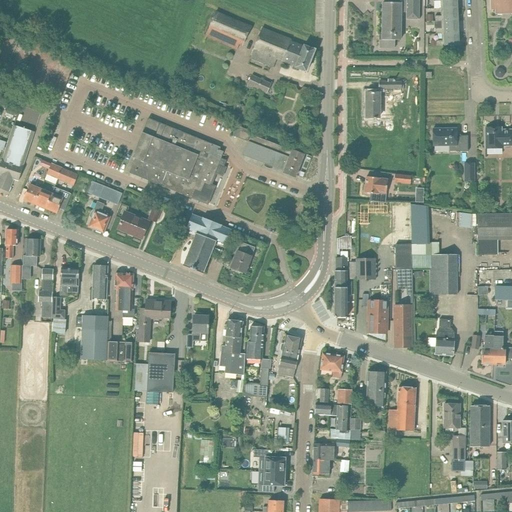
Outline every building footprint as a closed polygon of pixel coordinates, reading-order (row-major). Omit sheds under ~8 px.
[(400,40),(400,30),(400,12),(406,12),(406,20),(419,20),(419,0),(385,0),(386,3),(383,2),(382,36),(379,36),(379,48),(395,48),(395,40),(400,40)] [(441,8),(457,8),(457,0),(459,0),(458,0),(434,0),(434,1),(440,1),(441,8)] [(511,0),(489,0),(490,9),(495,9),(495,13),(502,13),(502,11),(511,11),(511,13),(511,12),(511,0)] [(457,8),(441,8),(439,8),(439,9),(441,9),(441,16),(435,16),(435,21),(459,20),(459,15),(457,15),(457,8)] [(216,12),(206,36),(240,51),(251,27),(216,12)] [(459,20),(435,21),(441,21),(442,28),(435,28),(436,34),(460,33),(460,27),(458,27),(458,20),(459,20)] [(250,58),(264,64),(273,67),(276,59),(293,66),(292,69),(296,71),(297,69),(306,72),(315,49),(304,45),(303,46),(290,41),(291,40),(262,29),(250,58)] [(460,33),(436,34),(442,33),(442,40),(436,41),(436,46),(460,45),(460,40),(458,40),(458,33),(460,33)] [(268,92),(272,83),(253,74),(248,84),(268,92)] [(379,89),(402,89),(402,82),(395,82),(395,79),(388,79),(388,82),(379,82),(379,89)] [(382,101),(379,101),(379,93),(366,93),(366,118),(374,118),(374,119),(376,119),(376,118),(385,118),(385,110),(389,110),(389,105),(385,105),(382,105),(382,101)] [(220,147),(148,118),(132,157),(135,159),(129,173),(192,198),(192,197),(207,204),(214,187),(211,185),(216,173),(222,175),(225,169),(222,168),(225,162),(220,160),(224,152),(219,150),(220,147)] [(0,188),(9,192),(14,180),(19,181),(35,132),(13,125),(0,165),(0,188)] [(286,157),(289,149),(252,135),(253,132),(236,125),(232,136),(249,142),(244,155),(285,170),(290,158),(286,157)] [(501,127),(496,128),(485,128),(485,138),(485,148),(503,148),(503,146),(511,146),(511,129),(501,130),(501,127)] [(449,151),(468,151),(468,135),(461,136),(461,137),(457,137),(457,128),(433,129),(433,146),(449,146),(449,151)] [(389,162),(389,149),(399,149),(400,140),(374,140),(374,146),(366,146),(366,162),(389,162)] [(290,158),(285,170),(284,173),(295,177),(304,155),(289,149),(286,157),(290,158)] [(42,160),(40,165),(49,169),(51,164),(42,160)] [(464,163),(464,181),(474,181),(474,163),(464,163)] [(47,173),(47,175),(58,179),(58,178),(59,177),(62,169),(51,164),(49,169),(47,173)] [(62,169),(59,177),(73,183),(76,174),(62,169)] [(408,184),(409,177),(393,175),(392,182),(408,184)] [(364,193),(370,193),(369,201),(385,203),(387,180),(380,179),(380,178),(366,177),(364,193)] [(93,182),(89,191),(88,192),(118,204),(122,194),(93,182)] [(41,189),(42,186),(37,184),(35,187),(29,185),(24,199),(34,204),(41,189)] [(41,189),(34,204),(46,208),(52,194),(41,189)] [(53,191),(52,194),(46,208),(57,213),(63,198),(57,196),(58,193),(53,191)] [(98,201),(97,202),(94,211),(95,211),(88,227),(104,233),(110,216),(101,212),(104,204),(98,201)] [(392,205),(393,270),(396,270),(409,270),(408,205),(392,205)] [(154,206),(150,215),(149,219),(156,222),(162,208),(154,206)] [(142,239),(146,230),(149,221),(125,211),(118,229),(142,239)] [(183,266),(203,274),(216,241),(226,245),(226,244),(232,230),(232,229),(231,229),(222,226),(222,225),(221,225),(203,218),(203,217),(202,218),(193,214),(192,214),(192,215),(185,232),(195,236),(183,266)] [(511,239),(511,215),(477,215),(477,239),(478,239),(478,254),(497,254),(496,239),(511,239)] [(17,246),(17,240),(18,230),(7,229),(6,245),(6,258),(13,258),(13,245),(17,246)] [(27,239),(26,257),(24,257),(24,265),(37,266),(37,257),(40,257),(41,239),(27,239)] [(245,273),(251,256),(254,248),(241,243),(238,252),(237,251),(231,268),(245,273)] [(222,264),(227,252),(220,250),(215,262),(222,264)] [(456,255),(430,255),(409,255),(409,268),(430,268),(430,295),(456,295),(456,255)] [(347,258),(346,258),(336,258),(336,271),(335,271),(334,315),(337,318),(347,317),(347,311),(354,311),(354,295),(352,295),(352,286),(350,286),(350,283),(347,283),(347,258)] [(357,279),(375,279),(375,259),(356,259),(357,279)] [(21,265),(11,265),(10,283),(20,284),(21,265)] [(94,266),(92,299),(106,299),(108,266),(94,266)] [(61,268),(61,278),(61,279),(61,286),(68,286),(67,298),(78,298),(78,280),(79,280),(79,269),(61,268)] [(39,293),(39,302),(52,302),(53,297),(53,294),(52,294),(53,270),(42,269),(42,279),(44,280),(43,293),(39,293)] [(409,270),(396,270),(396,278),(412,278),(412,270),(409,270)] [(123,307),(124,274),(115,273),(115,289),(117,289),(116,310),(123,310),(123,317),(124,317),(124,307),(123,307)] [(134,274),(124,274),(123,307),(124,307),(124,317),(130,317),(130,311),(132,311),(132,290),(133,290),(134,274),(133,274),(134,274)] [(480,287),(480,294),(489,294),(489,286),(480,287)] [(511,299),(511,286),(495,287),(495,300),(511,299)] [(53,297),(52,302),(52,317),(65,318),(65,310),(60,310),(61,298),(53,297)] [(370,300),(370,308),(369,333),(386,333),(387,301),(381,300),(381,298),(372,297),(372,300),(370,300)] [(136,341),(149,342),(149,332),(150,318),(162,319),(162,318),(170,318),(171,301),(146,300),(146,309),(141,309),(139,331),(137,331),(136,341)] [(394,305),(395,346),(395,348),(411,347),(410,305),(394,305)] [(107,360),(107,336),(108,321),(108,316),(82,315),(82,317),(76,317),(76,327),(82,327),(81,360),(107,360)] [(187,334),(186,344),(186,347),(193,347),(193,341),(199,341),(200,332),(208,333),(208,327),(209,327),(209,325),(208,325),(208,316),(194,316),(193,334),(187,334)] [(428,338),(428,347),(436,347),(435,354),(453,356),(454,346),(455,332),(450,332),(451,320),(439,319),(439,331),(437,331),(436,338),(428,338)] [(66,321),(53,320),(53,332),(65,333),(66,321)] [(224,373),(243,375),(245,354),(240,353),(241,338),(243,321),(227,320),(225,336),(226,336),(224,351),(221,351),(219,365),(225,366),(224,373)] [(262,360),(263,337),(264,327),(251,326),(250,342),(247,341),(246,359),(262,360)] [(293,377),(294,377),(295,370),(301,341),(300,338),(285,335),(278,374),(293,377)] [(479,337),(472,336),(470,349),(477,350),(479,337)] [(493,364),(494,336),(485,336),(485,342),(484,342),(484,347),(482,347),(482,364),(493,364)] [(494,336),(493,364),(505,365),(505,358),(511,358),(511,347),(502,348),(503,337),(494,336)] [(117,361),(120,343),(108,342),(107,360),(117,361)] [(133,343),(120,343),(117,361),(132,362),(133,343)] [(173,393),(175,364),(175,354),(149,352),(147,391),(173,393)] [(342,372),(343,366),(344,356),(323,353),(320,370),(333,371),(332,377),(341,378),(342,372)] [(261,368),(260,386),(245,385),(244,396),(267,397),(269,369),(261,368)] [(368,371),(367,381),(366,406),(384,407),(385,382),(386,372),(368,371)] [(389,410),(389,420),(388,430),(414,431),(416,388),(398,387),(397,410),(389,410)] [(320,402),(328,403),(329,389),(321,389),(320,402)] [(338,395),(337,403),(351,404),(352,390),(344,390),(344,396),(338,395)] [(316,404),(315,414),(337,416),(336,430),(342,430),(342,433),(348,433),(349,406),(316,404)] [(444,404),(444,414),(444,427),(460,428),(460,404),(444,404)] [(471,406),(471,416),(471,446),(489,446),(489,406),(471,406)] [(362,419),(353,418),(352,438),(361,439),(362,419)] [(511,443),(511,420),(503,421),(503,443),(511,443)] [(291,438),(291,427),(280,427),(280,438),(291,438)] [(136,432),(135,456),(146,456),(146,432),(136,432)] [(454,436),(454,459),(454,471),(460,471),(473,471),(473,461),(465,461),(466,436),(454,436)] [(224,446),(237,447),(238,439),(225,438),(224,446)] [(349,448),(350,440),(339,439),(338,446),(349,448)] [(314,443),(313,460),(325,460),(334,460),(334,454),(334,444),(325,443),(325,444),(314,443)] [(253,450),(253,457),(259,457),(259,471),(265,471),(285,472),(287,472),(287,463),(285,463),(285,458),(275,457),(276,450),(260,450),(253,450)] [(507,453),(498,452),(498,470),(507,470),(507,453)] [(313,460),(313,476),(323,476),(329,476),(329,468),(325,468),(325,460),(313,460)] [(350,461),(342,461),(341,472),(349,473),(350,461)] [(258,484),(258,492),(274,492),(274,485),(284,486),(284,480),(286,481),(287,472),(285,472),(265,471),(259,471),(258,484)] [(345,511),(346,501),(340,501),(340,500),(320,499),(319,511),(345,511)] [(263,507),(263,511),(274,511),(282,511),(283,501),(269,500),(268,507),(263,507)]
